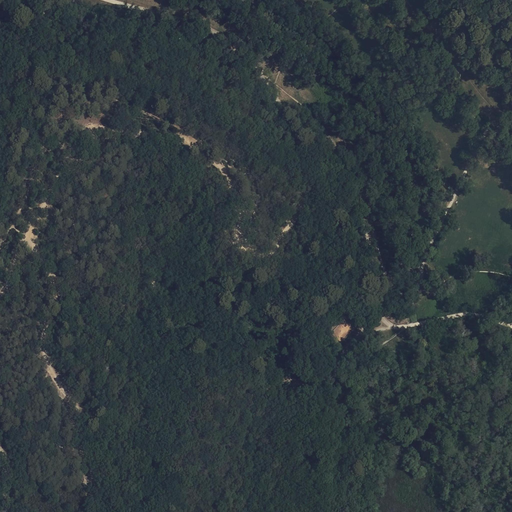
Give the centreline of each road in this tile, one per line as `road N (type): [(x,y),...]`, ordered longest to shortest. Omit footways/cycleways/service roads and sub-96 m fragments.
road 1 (track): [(0,297),(51,178),(80,139),(97,130),(194,138),(236,196),(240,247),(275,249),(295,216),(302,178),(280,105)]
road 2 (track): [(379,294),(349,186),(305,125),(280,105),(265,75),(229,34),(123,0)]
road 3 (track): [(355,511),(353,452),(341,416),(343,364),(348,345),(389,326)]
road 4 (track): [(511,325),(468,314),(389,326)]
